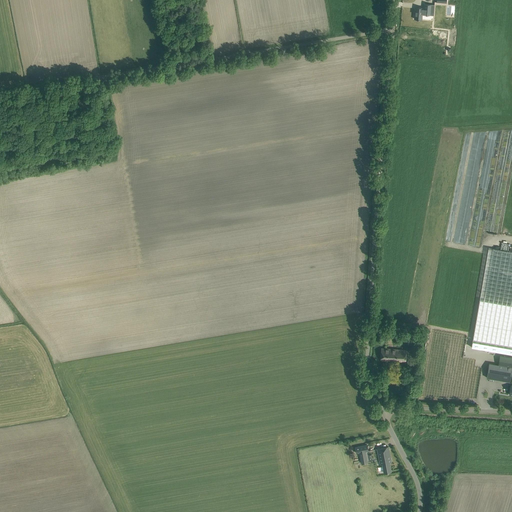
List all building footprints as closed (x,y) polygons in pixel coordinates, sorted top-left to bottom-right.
[(422,19),(422,15),(430,16),(431,5),(424,4),(424,8),(419,8),(415,8),(414,19),(422,19)] [(511,252),(488,249),(471,347),(511,354),(511,252)] [(387,326),(386,331),(401,332),(400,335),(409,335),(408,328),(387,326)] [(463,358),(467,335),(434,330),(428,373),(431,375),(432,370),(434,370),(440,371),(443,380),(444,377),(445,381),(443,381),(451,383),(452,385),(455,385),(456,384),(460,386),(464,378),(465,382),(468,383),(468,385),(463,386),(468,389),(464,396),(465,398),(470,399),(474,398),(475,391),(477,393),(481,365),(475,364),(475,360),(463,358)] [(387,360),(386,363),(394,364),(394,361),(405,361),(406,350),(381,348),(380,360),(387,360)] [(498,365),(489,363),(487,378),(509,382),(511,366),(511,357),(500,355),(498,365)] [(361,461),(367,459),(365,451),(368,451),(367,445),(355,447),(356,453),(359,453),(361,461)] [(391,461),(388,447),(377,449),(380,464),(382,463),(384,473),(391,471),(389,462),(391,461)]
